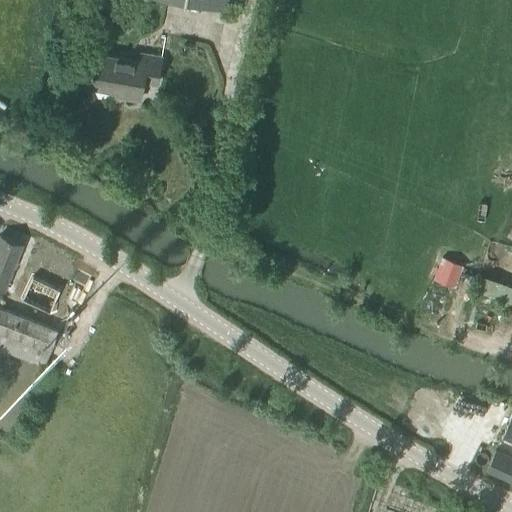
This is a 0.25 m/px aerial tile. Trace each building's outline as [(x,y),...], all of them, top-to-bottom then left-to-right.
[(170,0),(226,10),(227,0),(170,0)] [(157,84),(161,58),(141,54),(140,61),(96,53),(90,87),(123,93),(122,97),(140,100),(143,81),(157,84)] [(0,235),(0,236),(0,287),(5,289),(23,244),(0,235)] [(454,287),(462,266),(442,258),(434,279),(454,287)] [(477,288),(511,299),(511,282),(482,273),(477,288)] [(0,347),(44,365),(58,331),(0,307),(0,347)] [(486,470),(511,481),(511,457),(496,450),(486,470)]
